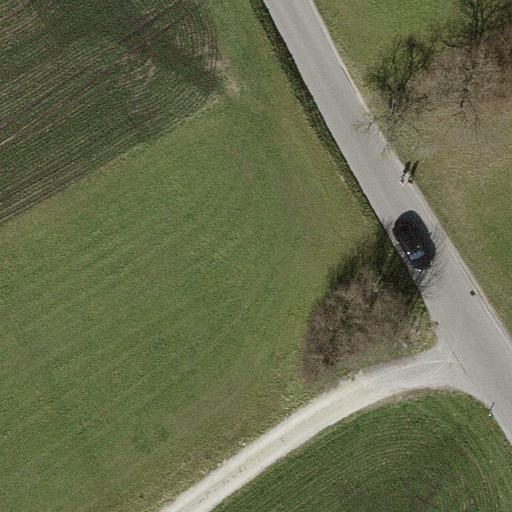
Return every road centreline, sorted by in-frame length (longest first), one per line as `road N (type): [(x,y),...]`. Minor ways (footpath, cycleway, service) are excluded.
road 1 (residential): [(285,0),(511,390)]
road 2 (track): [(188,511),(321,412),(374,385),(484,352)]
